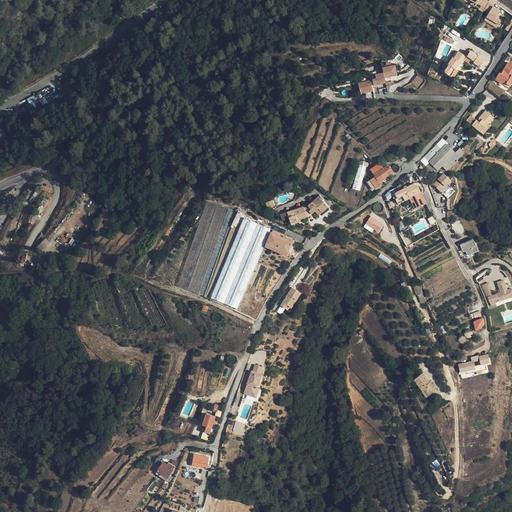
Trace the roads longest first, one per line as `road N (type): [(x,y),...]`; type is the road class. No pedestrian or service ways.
road 1 (residential): [(413,162),(315,239),(280,281),(229,408),(205,511)]
road 2 (residential): [(413,162),(486,315),(487,342),(472,352)]
road 3 (unclassified): [(0,109),(162,0)]
road 4 (residential): [(511,34),(461,113),(413,162)]
